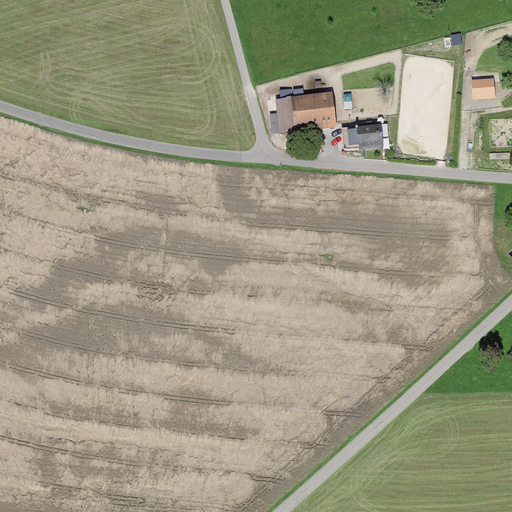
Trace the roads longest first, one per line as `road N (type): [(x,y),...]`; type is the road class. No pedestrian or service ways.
road 1 (unclassified): [(0,107),(179,151),(511,177)]
road 2 (unclassified): [(281,511),(511,300)]
road 3 (track): [(269,159),(226,0)]
